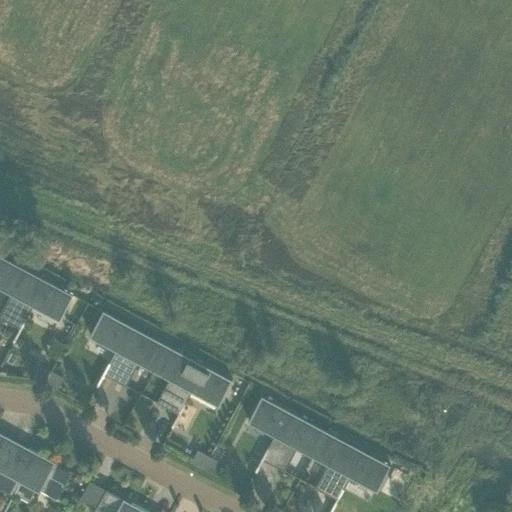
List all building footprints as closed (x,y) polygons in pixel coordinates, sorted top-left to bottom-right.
[(0,255),(0,275),(9,260),(0,255)] [(9,260),(0,275),(0,286),(11,293),(0,312),(0,318),(14,325),(15,322),(21,325),(13,341),(14,341),(34,305),(60,319),(73,295),(9,260)] [(103,310),(99,317),(89,335),(116,349),(96,385),(97,386),(106,371),(112,374),(110,377),(126,386),(139,361),(154,370),(167,345),(103,310)] [(232,380),(167,345),(154,370),(169,378),(156,402),(172,411),(174,407),(180,410),(171,426),(173,427),(192,390),(218,404),(228,387),(232,380)] [(45,383),(51,371),(39,364),(32,376),(45,383)] [(51,371),(45,383),(57,390),(63,377),(51,371)] [(261,395),(257,403),(248,420),(274,434),(254,471),(256,472),(264,456),(270,459),(268,462),(284,471),(297,447),(312,455),(326,430),(261,395)] [(326,430),(312,455),(328,463),(315,487),(330,496),(332,492),(338,495),(330,511),(331,511),(350,476),(377,490),(386,472),(390,465),(326,430)] [(0,459),(9,443),(0,438),(0,459)] [(9,443),(0,459),(0,489),(13,496),(14,494),(28,502),(35,487),(57,499),(73,471),(28,447),(25,452),(9,443)] [(203,468),(210,456),(197,450),(191,462),(203,468)] [(222,463),(210,456),(203,468),(215,475),(222,463)] [(148,511),(105,489),(96,506),(92,511),(148,511)]
